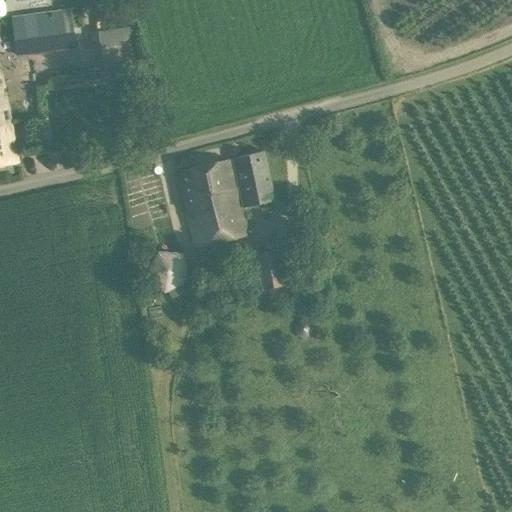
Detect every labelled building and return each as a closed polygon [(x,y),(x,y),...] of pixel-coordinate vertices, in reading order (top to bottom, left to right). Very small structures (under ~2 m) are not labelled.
[(15,54),(40,51),(64,48),(60,11),(11,16),(15,54)] [(99,68),(119,66),(114,32),(95,35),(99,68)] [(0,166),(14,164),(8,126),(0,127),(0,166)] [(244,209),(274,202),(263,154),(234,161),(241,189),(237,190),(230,161),(179,173),(186,211),(186,212),(195,248),(247,236),(238,195),(241,194),(244,209)] [(160,294),(187,290),(181,249),(155,253),(160,294)] [(264,292),(288,286),(279,250),(255,256),(264,292)] [(305,320),(303,320),(302,320),(300,321),(299,322),(297,322),(296,324),(295,325),(295,326),(294,328),(294,329),(294,331),(295,332),(295,334),(296,335),(297,336),(299,337),(300,338),(302,338),(303,338),(305,338),(306,338),(308,337),(309,336),(310,335),(311,334),(312,332),(312,331),(312,329),(312,328),(312,326),(311,325),(310,324),(309,322),(308,322),(306,321),(305,320)]
